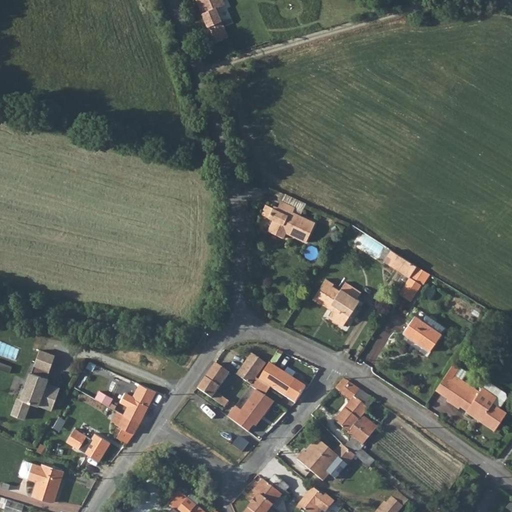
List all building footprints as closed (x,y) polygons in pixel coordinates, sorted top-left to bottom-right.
[(192,0),(206,34),(221,29),(210,0),(192,0)] [(305,204),(284,194),(277,209),(273,207),(269,217),(273,219),(268,230),(284,237),(288,229),(291,231),(289,234),(306,242),(315,222),(300,214),(305,204)] [(266,204),(262,213),(269,217),(273,207),(266,204)] [(384,260),(410,276),(417,266),(391,250),(384,260)] [(417,266),(410,276),(399,293),(411,301),(422,284),(429,273),(417,266)] [(334,283),(326,278),(312,299),(320,305),(321,303),(329,308),(331,306),(335,308),(328,317),(343,327),(360,300),(357,298),(361,292),(346,282),(340,291),(333,286),(334,283)] [(422,320),(440,333),(444,327),(426,315),(422,320)] [(422,320),(415,316),(403,333),(430,351),(441,334),(440,333),(422,320)] [(40,349),(34,364),(50,370),(55,355),(40,349)] [(251,384),(255,378),(266,363),(252,353),(236,375),(251,384)] [(273,359),(259,380),(270,387),(295,403),(305,388),(306,387),(293,378),(292,379),(272,367),(276,361),(273,359)] [(12,366),(0,360),(0,368),(10,373),(12,366)] [(462,379),(467,371),(454,362),(436,390),(448,398),(447,399),(460,408),(461,405),(467,409),(467,411),(495,430),(507,412),(500,407),(506,397),(505,393),(487,381),(480,392),(477,395),(459,383),(462,379)] [(216,392),(230,373),(215,363),(214,364),(197,388),(224,407),(229,401),(216,392)] [(31,372),(47,377),(50,370),(34,364),(31,372)] [(47,377),(31,372),(30,371),(24,388),(21,397),(18,396),(12,414),(24,418),(30,402),(38,405),(38,404),(52,409),(60,388),(47,383),(48,378),(47,377)] [(270,387),(259,380),(255,378),(251,384),(250,386),(256,390),(265,395),(270,387)] [(477,395),(480,392),(462,379),(459,383),(477,395)] [(377,427),(362,416),(370,406),(355,396),(360,389),(346,380),(341,382),(334,390),(351,401),(335,421),(348,432),(347,433),(352,437),(344,446),(356,455),(360,450),(364,445),(363,444),(377,427)] [(129,405),(124,414),(140,422),(144,413),(156,391),(152,389),(137,383),(133,389),(136,391),(134,396),(127,392),(122,401),(129,405)] [(265,395),(256,390),(241,410),(235,405),(228,416),(249,432),(262,414),(264,415),(274,401),(265,395)] [(134,434),(140,422),(124,414),(117,411),(111,422),(118,425),(123,428),(119,434),(117,437),(127,443),(134,434)] [(118,425),(114,431),(119,434),(123,428),(118,425)] [(91,439),(75,429),(67,442),(99,461),(110,442),(95,433),(91,439)] [(297,459),(323,481),(329,474),(335,479),(356,455),(344,446),(342,444),(334,453),(318,439),(306,453),(304,451),(297,459)] [(41,454),(46,447),(41,444),(37,450),(41,454)] [(370,466),(374,461),(360,450),(356,455),(370,466)] [(20,476),(28,479),(33,463),(26,461),(23,462),(19,473),(20,476)] [(42,466),(33,463),(28,479),(37,482),(33,496),(54,502),(64,471),(43,464),(42,466)] [(290,487),(275,475),(267,483),(282,495),(285,498),(290,494),(286,491),(290,487)] [(267,483),(264,479),(254,491),(259,495),(244,511),(267,511),(282,495),(267,483)] [(8,490),(10,484),(3,482),(1,488),(8,490)] [(313,487),(297,507),(300,509),(302,508),(307,511),(321,511),(323,510),(329,510),(336,501),(326,493),(326,494),(324,496),(313,487)] [(409,500),(397,490),(392,497),(403,506),(409,500)] [(187,498),(178,491),(168,504),(173,508),(169,511),(204,511),(196,505),(200,501),(191,493),(187,498)] [(3,511),(22,511),(24,505),(0,497),(0,507),(5,509),(3,511)] [(375,511),(398,511),(403,506),(392,497),(387,503),(385,501),(375,511)]
